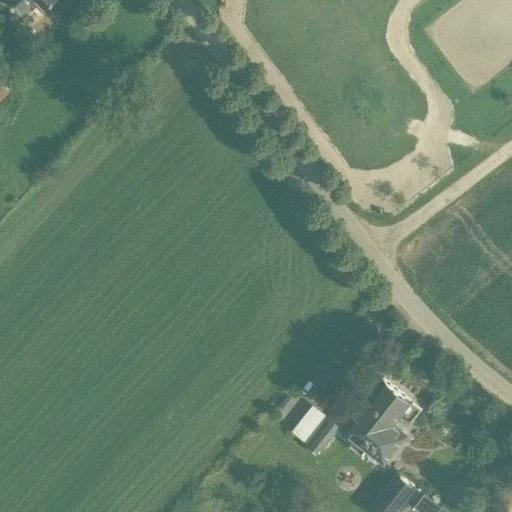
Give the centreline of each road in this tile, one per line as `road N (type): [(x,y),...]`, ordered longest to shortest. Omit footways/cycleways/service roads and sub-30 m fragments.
road 1 (unclassified): [(511,404),(413,314),(171,0)]
road 2 (track): [(363,254),(511,146)]
